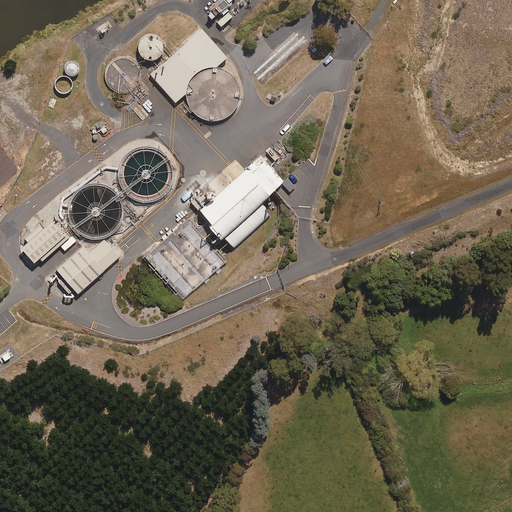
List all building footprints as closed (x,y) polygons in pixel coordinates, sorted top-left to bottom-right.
[(219,0),(206,12),(212,19),(220,12),(222,15),(215,22),(220,27),(233,16),(229,12),(230,10),(228,8),(234,3),(232,1),(233,0),(219,0)] [(176,103),(186,94),(187,98),(188,103),(190,107),(193,111),(197,115),(201,117),(205,119),(210,121),(215,121),(219,120),(224,119),(228,117),(232,114),(236,111),(238,107),(240,102),(242,97),(242,93),(241,88),(240,83),(238,79),(235,75),(232,71),(228,69),(223,67),(218,66),(228,57),(203,28),(174,53),(164,41),(163,39),(162,37),(160,36),(158,34),(156,33),(153,33),(151,33),(148,33),(146,34),(144,35),(142,37),(141,38),(139,40),(138,43),(138,45),(138,47),(138,50),(139,52),(140,54),(142,56),(143,58),(145,59),(148,60),(150,60),(152,60),(153,60),(159,66),(150,74),(176,103)] [(118,92),(121,92),(124,93),(125,93),(127,92),(130,92),(133,90),(135,89),(138,86),(139,84),(141,81),(142,78),(142,75),(142,72),(141,69),(140,66),(138,63),(136,61),(133,59),(130,58),(127,57),(124,57),(121,57),(118,58),(115,59),(113,61),(110,63),(109,66),(107,68),(106,71),(106,75),(106,78),(107,81),(108,84),(110,86),(112,88),(115,90),(118,92)] [(77,74),(78,73),(79,72),(79,71),(80,69),(80,68),(80,67),(79,65),(79,64),(78,63),(77,62),(76,61),(75,60),(73,60),(72,60),(70,60),(69,60),(68,61),(67,62),(66,63),(65,64),(64,65),(64,66),(64,68),(64,69),(64,71),(65,72),(66,73),(67,74),(68,75),(69,75),(71,76),(72,76),(73,75),(75,75),(76,75),(77,74)] [(69,90),(70,89),(71,88),(71,87),(72,85),(72,84),(72,83),(71,81),(71,80),(70,79),(69,78),(68,77),(67,76),(65,76),(64,76),(63,76),(61,76),(60,77),(59,78),(58,79),(57,80),(57,81),(56,83),(56,84),(56,85),(57,87),(57,88),(58,89),(59,90),(60,91),(62,91),(63,92),(64,92),(66,91),(67,91),(68,91),(69,90)] [(109,235),(113,232),(116,229),(119,225),(122,221),(123,216),(124,212),(124,207),(123,202),(122,201),(130,195),(132,196),(137,199),(141,200),(146,201),(151,201),(156,200),(160,198),(164,195),(168,192),(171,188),(173,184),(175,179),(175,174),(175,169),(174,165),(172,160),(170,156),(167,152),(163,149),(158,147),(154,146),(149,145),(144,145),(139,146),(135,148),(131,151),(127,154),(124,158),(122,162),(120,167),(120,171),(120,176),(121,181),(122,185),(115,190),(111,187),(107,184),(102,183),(97,182),(92,182),(88,183),(83,185),(79,188),(75,191),(72,195),(70,199),(69,204),(68,209),(68,214),(69,218),(71,223),(74,227),(77,231),(81,234),(85,236),(90,237),(95,238),(99,238),(104,237),(109,235)] [(262,201),(285,181),(261,155),(244,170),(220,192),(202,208),(236,246),(270,216),(265,210),(268,208),(262,201)] [(183,300),(227,261),(189,218),(145,257),(183,300)] [(67,229),(60,221),(57,224),(53,220),(22,247),(35,261),(40,258),(42,260),(70,236),(66,230),(67,229)] [(84,246),(56,271),(62,277),(58,281),(69,293),(73,289),(77,294),(120,256),(105,239),(90,253),(84,246)]
